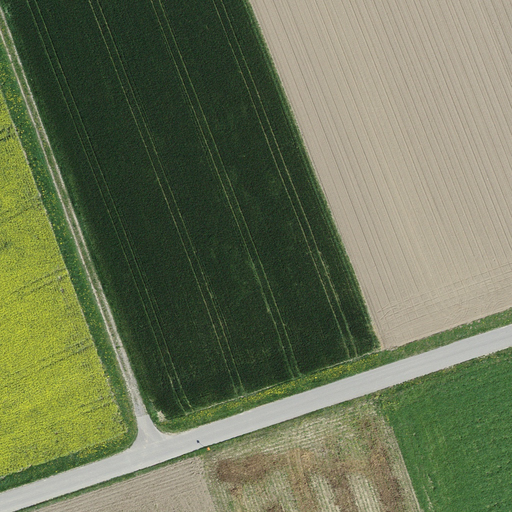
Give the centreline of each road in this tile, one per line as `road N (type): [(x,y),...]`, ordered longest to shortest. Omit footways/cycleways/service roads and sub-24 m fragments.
road 1 (tertiary): [(511,334),(0,504)]
road 2 (track): [(153,454),(0,36)]
